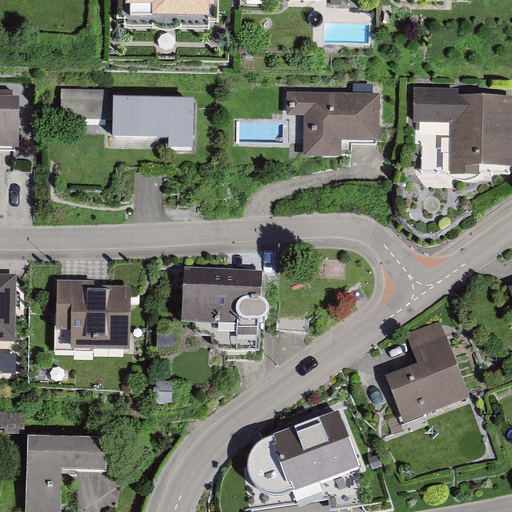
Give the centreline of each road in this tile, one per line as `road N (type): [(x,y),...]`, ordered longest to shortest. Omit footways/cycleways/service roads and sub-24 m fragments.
road 1 (residential): [(420,290),(375,238),(337,226),(0,239)]
road 2 (residential): [(175,511),(200,460),(220,439),(420,290)]
